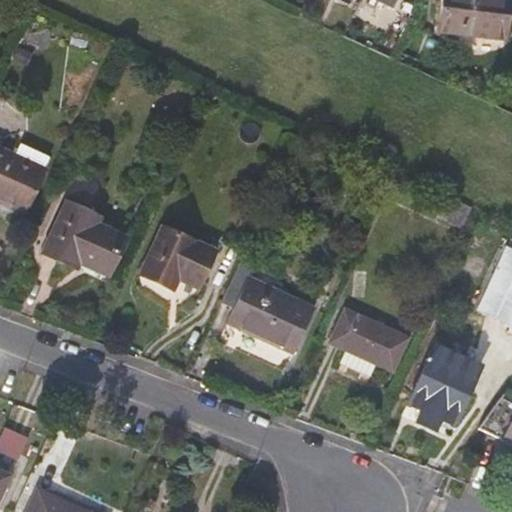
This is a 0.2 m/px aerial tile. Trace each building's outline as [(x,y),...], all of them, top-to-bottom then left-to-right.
[(397,0),(370,0),(374,2),(393,10),(397,0)] [(442,0),(439,30),(504,38),(508,0),(442,0)] [(49,156),(20,143),(15,156),(44,169),(49,156)] [(0,197),(25,209),(44,169),(15,156),(0,148),(0,197)] [(398,185),(388,180),(382,193),(393,197),(398,185)] [(126,238),(96,224),(99,217),(66,202),(42,253),(76,268),(79,262),(108,275),(126,238)] [(471,208),(458,202),(449,223),(461,229),(471,208)] [(162,226),(140,274),(173,290),(178,278),(198,287),(215,251),(162,226)] [(511,248),(507,247),(502,244),(472,308),(511,326),(511,248)] [(252,268),(240,263),(228,287),(240,293),(233,309),(227,323),(294,354),(315,308),(248,277),(252,268)] [(240,293),(228,287),(221,303),(233,309),(240,293)] [(409,341),(345,312),(331,345),(347,352),(377,366),(394,373),(409,341)] [(434,348),(408,404),(454,425),(472,386),(468,385),(473,366),(434,348)] [(377,366),(347,352),(340,366),(371,379),(377,366)] [(511,404),(499,399),(477,429),(511,444),(511,404)] [(0,431),(0,451),(16,458),(25,435),(2,427),(0,431)] [(0,493),(8,476),(0,471),(0,493)] [(80,511),(81,510),(38,490),(27,511),(80,511)]
